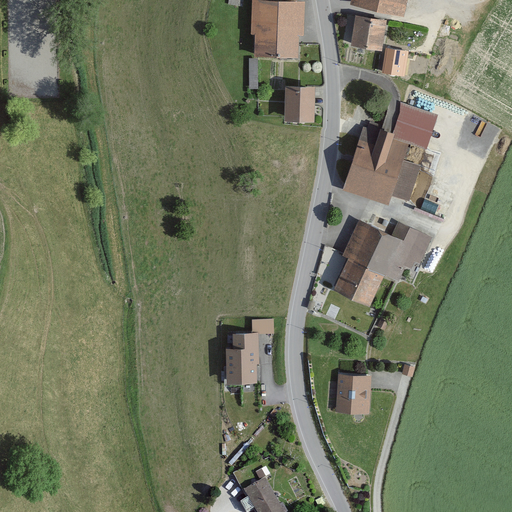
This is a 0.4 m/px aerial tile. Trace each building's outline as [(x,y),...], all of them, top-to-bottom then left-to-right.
[(310,0),(258,0),(257,33),(261,33),(260,55),(305,57),(306,34),(309,34),(310,0)] [(409,15),(412,0),(356,0),(356,4),(409,15)] [(389,48),(393,19),(363,14),(358,43),(389,48)] [(407,76),(412,50),(391,46),(386,72),(407,76)] [(259,87),(260,57),(250,56),(249,87),(259,87)] [(285,87),(285,123),(314,124),(315,87),(285,87)] [(390,128),(385,142),(365,136),(348,191),(394,205),(397,194),(415,201),(428,166),(408,159),(411,150),(400,147),(402,141),(432,150),(443,114),(406,103),(398,131),(390,128)] [(396,219),(392,228),(372,219),(365,216),(348,253),(356,257),(341,289),(377,305),(390,276),(402,281),(411,262),(421,267),(435,237),(396,219)] [(253,319),(254,333),(237,333),(238,347),(231,348),(232,366),(225,366),(225,387),(243,387),(243,382),(261,382),(260,362),(262,362),(261,333),(275,333),(275,318),(253,319)] [(389,329),(392,321),(383,318),(380,326),(389,329)] [(418,366),(407,363),(405,373),(416,375),(418,366)] [(375,374),(343,373),(341,411),(373,412),(375,374)] [(260,511),(290,511),(271,479),(249,492),(260,511)]
